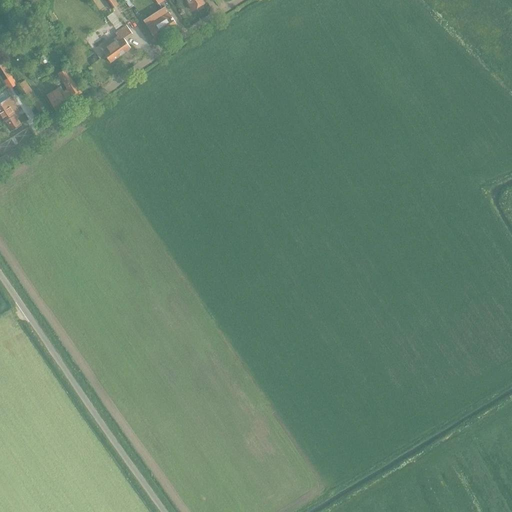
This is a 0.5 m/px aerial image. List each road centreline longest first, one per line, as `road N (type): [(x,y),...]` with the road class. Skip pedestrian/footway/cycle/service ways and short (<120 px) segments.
road 1 (unclassified): [(0,165),(238,0)]
road 2 (unclassified): [(163,511),(0,273)]
